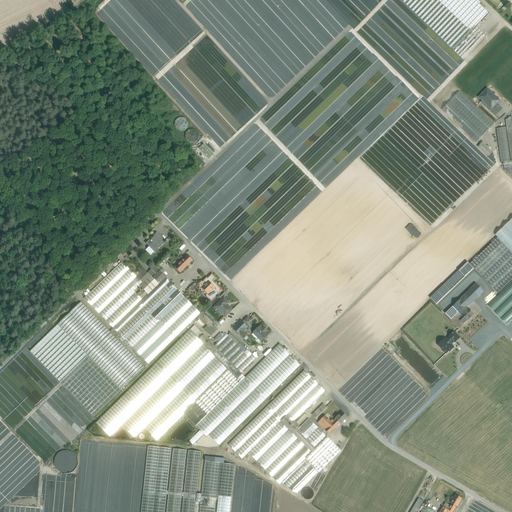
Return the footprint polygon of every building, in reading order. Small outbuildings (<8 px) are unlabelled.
[(489,13),(475,0),(400,0),(453,50),(475,27),(489,13)] [(475,27),(453,50),(463,59),(485,36),(475,27)] [(304,43),(309,54),(306,52),(305,55),(303,54),(304,55),(293,60),(294,62),(290,63),(286,58),(283,60),(287,62),(285,64),(292,72),(288,74),(283,79),(286,80),(283,81),(284,83),(278,86),(279,88),(331,43),(323,39),(315,46),(314,43),(312,47),(311,45),(310,47),(309,45),(304,43)] [(394,67),(394,66),(387,63),(386,67),(383,67),(387,68),(387,70),(388,68),(389,69),(388,72),(386,71),(386,75),(389,75),(389,77),(394,79),(394,81),(399,81),(404,83),(404,79),(403,73),(404,71),(400,69),(398,70),(396,69),(396,68),(394,67)] [(500,100),(487,89),(479,97),(488,106),(486,108),(489,111),(494,106),(496,104),(500,100)] [(494,124),(460,91),(442,110),(476,143),(494,124)] [(501,110),(496,104),(494,106),(497,109),(493,114),(495,116),(501,110)] [(247,134),(249,136),(250,134),(252,136),(257,131),(251,126),(243,134),(245,136),(247,134)] [(505,127),(496,129),(501,163),(503,162),(510,161),(505,127)] [(493,152),(482,142),(478,147),(488,157),(493,152)] [(199,148),(209,159),(215,154),(205,143),(199,148)] [(200,158),(202,160),(203,159),(205,161),(204,162),(205,163),(209,160),(204,154),(200,158)] [(511,218),(495,235),(498,238),(511,252),(511,218)] [(165,241),(157,233),(146,243),(149,246),(150,246),(155,251),(154,251),(155,252),(165,241)] [(511,279),(511,252),(498,238),(470,264),(498,293),(511,279)] [(155,251),(150,246),(149,246),(146,249),(152,255),(155,252),(154,251),(155,251)] [(188,255),(178,265),(179,266),(176,269),(180,273),(186,267),(193,261),(188,255)] [(122,262),(84,298),(114,329),(110,332),(81,302),(30,351),(94,417),(200,314),(166,278),(159,284),(153,277),(148,272),(140,280),(122,262)] [(154,266),(148,272),(153,277),(159,271),(154,266)] [(159,271),(153,277),(159,284),(166,278),(159,271)] [(459,271),(444,285),(449,290),(464,276),(459,271)] [(212,274),(206,279),(212,284),(214,282),(213,281),(216,278),(212,274)] [(212,284),(206,279),(204,281),(199,281),(199,289),(203,289),(206,292),(206,296),(211,302),(222,290),(217,285),(216,286),(213,283),(214,282),(212,284)] [(511,280),(487,305),(506,325),(511,319),(511,280)] [(476,284),(467,293),(474,301),(484,291),(476,284)] [(467,293),(453,306),(461,315),(468,308),(467,307),(474,301),(467,293)] [(224,298),(222,300),(215,307),(225,317),(232,310),(227,304),(229,303),(224,298)] [(468,308),(461,315),(464,318),(460,321),(463,324),(467,321),(474,314),(468,308)] [(205,318),(214,326),(218,322),(209,313),(205,318)] [(242,321),(234,329),(239,335),(240,335),(243,331),(248,327),(242,321)] [(211,336),(214,333),(208,326),(204,329),(211,336)] [(263,329),(261,326),(253,333),(262,341),(269,334),(266,331),(267,331),(264,328),(263,329)] [(190,330),(157,363),(170,377),(171,376),(204,344),(199,339),(190,330)] [(248,337),(243,331),(240,335),(245,340),(248,337)] [(454,332),(449,337),(454,342),(455,343),(460,338),(454,332)] [(226,333),(216,343),(217,344),(214,346),(216,348),(228,336),(228,335),(227,334),(226,333)] [(247,350),(231,333),(228,335),(228,336),(245,352),(247,350)] [(214,346),(204,335),(199,339),(204,344),(209,350),(214,346)] [(245,352),(228,336),(216,348),(241,373),(256,358),(247,350),(245,352)] [(449,337),(446,340),(445,338),(441,342),(442,343),(439,346),(443,350),(443,351),(445,353),(446,353),(449,351),(450,351),(454,348),(452,345),(452,344),(454,342),(449,337)] [(209,350),(204,344),(171,376),(187,393),(195,402),(196,402),(204,411),(238,380),(236,378),(228,370),(227,369),(221,363),(221,362),(209,350)] [(279,344),(245,378),(241,373),(236,378),(238,380),(204,411),(196,402),(184,414),(200,430),(204,434),(206,437),(209,435),(219,446),(300,365),(279,344)] [(216,348),(214,346),(209,350),(221,362),(221,363),(227,369),(228,370),(236,378),(241,373),(216,348)] [(157,363),(96,423),(110,437),(121,425),(170,377),(157,363)] [(305,370),(267,407),(281,421),(286,416),(318,384),(305,370)] [(170,377),(121,425),(134,438),(144,428),(157,441),(184,414),(196,402),(195,402),(187,393),(171,376),(170,377)] [(318,384),(286,416),(293,423),(325,391),(318,384)] [(323,404),(312,415),(315,418),(327,407),(323,404)] [(267,407),(228,445),(242,459),(248,453),(281,421),(267,407)] [(342,412),(333,421),(334,422),(333,423),(332,424),(335,427),(340,423),(341,424),(348,417),(342,412)] [(304,413),(295,421),(298,424),(306,416),(304,413)] [(293,423),(286,416),(281,421),(289,430),(290,431),(297,438),(298,439),(304,445),(305,446),(311,453),(315,449),(297,430),(296,429),(298,428),(293,423)] [(333,423),(325,416),(318,423),(326,430),(325,431),(329,434),(335,427),(332,424),(333,423)] [(327,437),(309,418),(297,430),(315,449),(327,437)] [(281,421),(248,453),(256,461),(289,430),(281,421)] [(200,430),(189,441),(193,445),(204,434),(200,430)] [(290,431),(258,463),(264,469),(297,438),(290,431)] [(311,453),(306,458),(319,472),(341,451),(327,437),(315,449),(311,453)] [(298,439),(265,470),(272,477),(304,445),(298,439)] [(171,449),(148,446),(141,511),(164,511),(166,494),(167,491),(171,449)] [(305,446),(273,478),(279,484),(281,482),(306,458),(311,453),(305,446)] [(173,449),(168,491),(167,491),(166,494),(168,494),(166,511),(179,511),(181,496),(182,493),(186,450),(173,449)] [(188,450),(184,493),(182,493),(181,496),(183,496),(181,511),(194,511),(196,502),(197,494),(201,452),(188,450)] [(58,472),(67,472),(74,472),(74,452),(60,452),(60,461),(58,461),(58,472)] [(306,458),(281,482),(283,484),(288,488),(296,494),(319,472),(306,458)] [(229,511),(235,464),(205,461),(201,494),(197,494),(196,502),(200,503),(199,511),(229,511)] [(46,480),(44,491),(54,492),(55,481),(46,480)] [(302,492),(302,494),(303,496),(304,498),(306,499),(308,499),(310,499),(312,498),(313,496),(314,493),(313,491),(312,489),(310,488),(308,488),(305,488),(304,490),(302,492)] [(462,499),(455,495),(451,503),(452,504),(451,506),(445,503),(442,509),(446,511),(452,511),(456,506),(457,507),(462,499)] [(419,498),(410,511),(417,511),(424,501),(419,498)]
